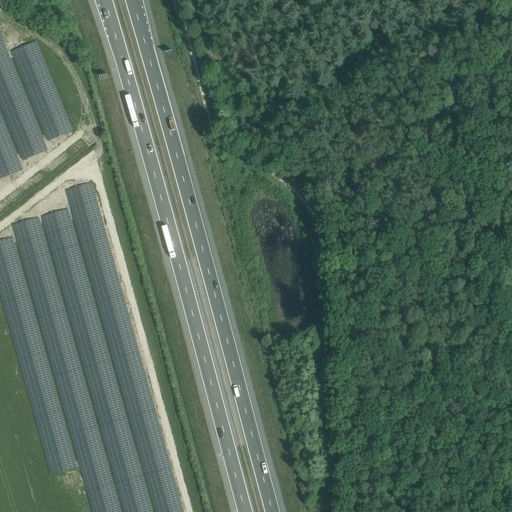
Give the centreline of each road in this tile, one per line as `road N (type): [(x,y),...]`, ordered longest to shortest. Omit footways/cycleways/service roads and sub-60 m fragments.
road 1 (track): [(181,0),(217,135),(290,187),(312,213),(336,511)]
road 2 (motorway): [(105,0),(246,511)]
road 3 (motorway): [(273,511),(132,0)]
